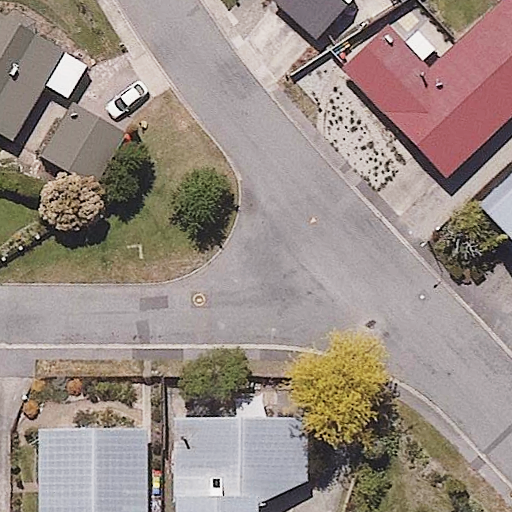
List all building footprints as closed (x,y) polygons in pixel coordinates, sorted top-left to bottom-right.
[(98,58),(21,0),(8,0),(0,11),(0,142),(6,147),(50,89),(66,101),(98,58)] [(344,0),(262,0),(260,3),(308,43),(344,0)] [(440,186),(511,115),(511,0),(489,0),(446,42),(408,3),(333,76),(440,186)] [(136,127),(78,93),(41,155),(99,189),(136,127)] [(511,168),(476,202),(511,241),(511,168)] [(266,511),(266,482),(317,481),(315,406),(174,409),(176,511),(266,511)] [(151,511),(152,425),(44,425),(43,511),(151,511)]
